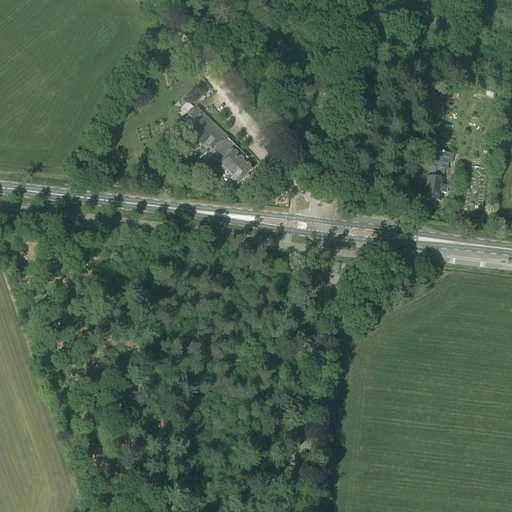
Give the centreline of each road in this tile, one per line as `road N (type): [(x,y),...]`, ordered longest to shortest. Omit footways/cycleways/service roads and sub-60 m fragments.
road 1 (primary): [(0,187),(329,228)]
road 2 (unclassified): [(298,511),(329,228)]
road 3 (track): [(350,0),(327,217)]
road 4 (track): [(305,194),(172,37)]
road 5 (primary): [(329,228),(511,250)]
